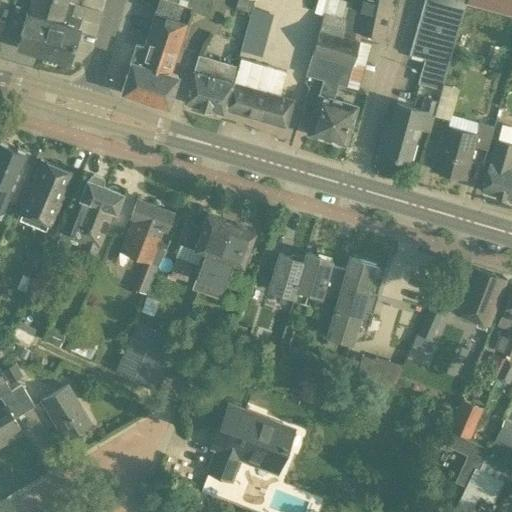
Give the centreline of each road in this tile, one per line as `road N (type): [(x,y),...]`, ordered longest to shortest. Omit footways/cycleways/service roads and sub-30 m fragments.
road 1 (secondary): [(511,236),(85,110)]
road 2 (residential): [(13,511),(126,440),(140,448),(143,466),(127,511)]
